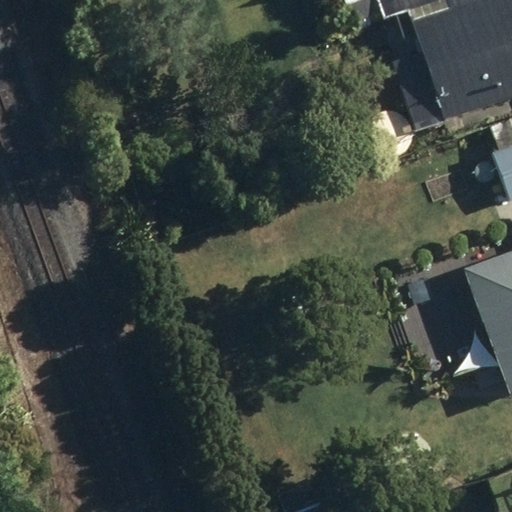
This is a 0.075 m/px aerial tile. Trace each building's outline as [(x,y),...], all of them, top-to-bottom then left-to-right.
[(344,0),(350,17),(399,0),(344,0)] [(511,0),(412,0),(402,4),(417,50),(389,60),(411,127),(511,93),(511,0)] [(381,34),(363,41),(368,54),(385,47),(381,34)] [(511,150),(494,157),(511,203),(511,150)] [(511,263),(468,280),(511,398),(511,263)]
